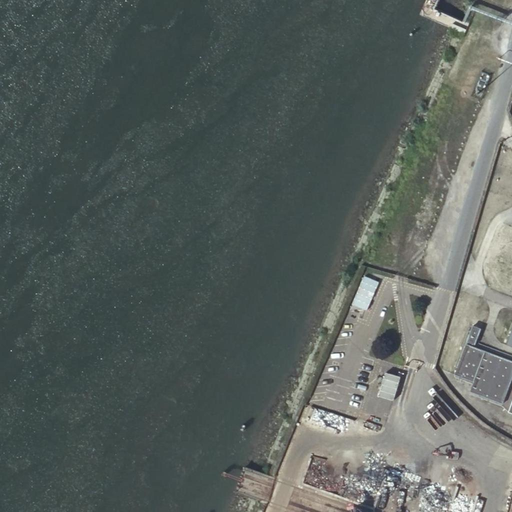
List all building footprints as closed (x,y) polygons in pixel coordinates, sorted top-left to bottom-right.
[(351,312),(365,317),(378,284),(364,278),(351,312)] [(449,323),(443,343),(452,345),(459,326),(449,323)] [(468,340),(476,343),(482,328),(474,325),(468,340)] [(472,389),(504,401),(511,381),(511,360),(468,344),(456,373),(476,380),(472,389)] [(361,408),(389,417),(403,373),(388,369),(380,398),(366,394),(361,408)] [(333,374),(326,396),(348,402),(349,399),(355,402),(360,386),(353,385),(355,381),(333,374)]
